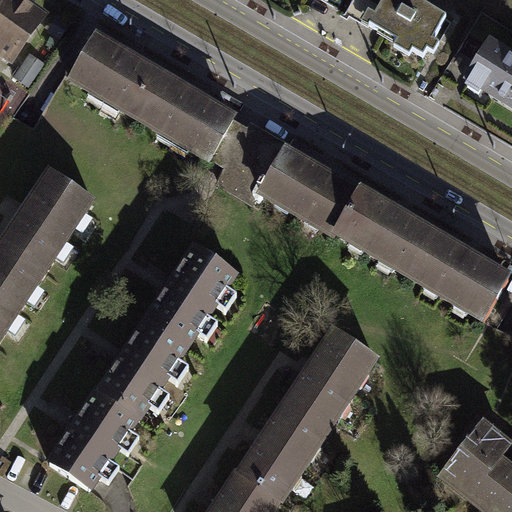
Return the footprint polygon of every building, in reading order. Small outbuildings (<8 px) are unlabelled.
[(0,0),(0,57),(12,67),(46,20),(17,0),(0,0)] [(318,0),(318,1),(317,3),(357,26),(358,23),(366,10),(369,12),(375,0),(318,0)] [(375,0),(369,12),(366,10),(358,23),(363,26),(390,41),(387,47),(405,57),(407,52),(416,58),(420,50),(427,54),(433,45),(426,41),(440,16),(410,0),(375,0)] [(511,40),(489,26),(457,76),(511,110),(511,40)] [(157,74),(86,32),(60,76),(131,118),(157,74)] [(157,74),(131,118),(202,159),(225,119),(228,115),(157,74)] [(202,159),(216,168),(240,127),(225,119),(202,159)] [(243,122),(240,127),(216,168),(207,183),(244,205),(252,190),(280,144),(243,122)] [(252,190),(323,232),(350,185),(280,144),(252,190)] [(0,340),(94,204),(50,174),(32,201),(0,246),(0,340)] [(350,185),(323,232),(398,276),(426,230),(387,207),(350,185)] [(398,276),(477,322),(504,275),(426,230),(398,276)] [(48,464),(93,495),(235,280),(191,252),(175,276),(119,359),(71,430),(48,464)] [(277,511),(374,365),(334,339),(317,364),(264,444),(218,511),(277,511)] [(511,443),(484,423),(439,487),(474,511),(511,511),(511,470),(505,465),(511,456),(511,443)]
